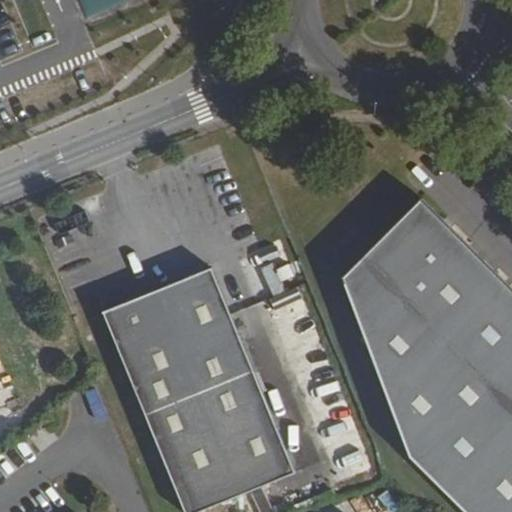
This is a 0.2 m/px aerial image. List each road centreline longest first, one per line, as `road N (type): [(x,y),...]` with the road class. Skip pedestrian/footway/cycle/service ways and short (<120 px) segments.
road 1 (tertiary): [(330,65),(229,94),(0,188)]
road 2 (residential): [(132,511),(99,430),(0,507)]
road 3 (tertiary): [(330,65),(385,92),(417,89),(455,68)]
road 4 (unknown): [(116,140),(161,268)]
